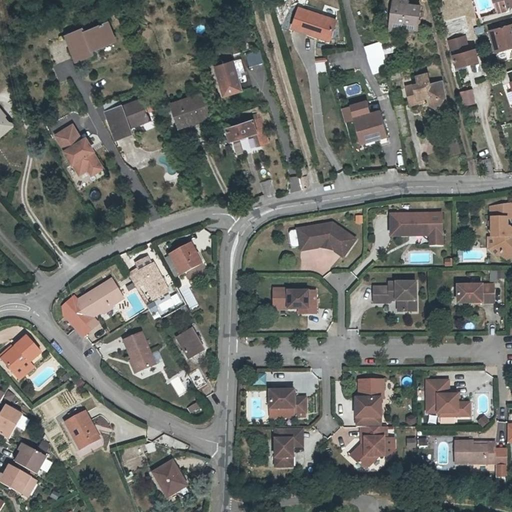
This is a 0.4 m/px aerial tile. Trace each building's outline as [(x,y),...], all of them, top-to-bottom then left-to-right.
[(400,28),(419,31),(423,7),(410,5),(406,1),(396,0),(392,26),(400,28)] [(495,0),(500,13),(508,11),(511,9),(511,7),(508,0),(495,0)] [(292,28),(317,36),(318,34),(332,38),(337,21),(299,9),(292,28)] [(86,29),(68,37),(79,61),(96,54),(94,48),(99,47),(100,49),(118,41),(110,23),(87,33),(86,29)] [(511,24),(491,30),(497,51),(511,46),(511,24)] [(330,43),(332,38),(318,34),(317,36),(316,39),(330,43)] [(456,53),(455,53),(458,65),(479,60),(476,47),(470,49),(467,34),(453,38),(456,53)] [(362,46),(371,73),(387,68),(378,40),(362,46)] [(385,55),(405,51),(403,45),(384,49),(385,55)] [(245,49),(250,67),(258,64),(253,47),(245,49)] [(233,62),(215,68),(224,94),(241,89),(233,62)] [(441,102),(447,100),(444,85),(431,88),(429,78),(418,80),(420,87),(418,87),(422,105),(423,105),(422,102),(428,101),(429,105),(435,108),(441,102)] [(422,105),(418,87),(407,90),(411,107),(422,105)] [(474,103),(472,90),(461,93),(463,105),(474,103)] [(172,105),(180,128),(211,118),(203,95),(172,105)] [(449,107),(447,100),(441,102),(435,108),(429,105),(430,108),(437,113),(441,108),(449,107)] [(124,106),(107,113),(118,141),(134,135),(130,126),(134,125),(134,126),(149,121),(150,122),(152,121),(149,113),(148,113),(143,101),(124,108),(124,106)] [(354,119),(369,115),(366,101),(350,106),(351,108),(354,119)] [(404,106),(394,108),(395,117),(396,117),(399,134),(407,132),(404,106)] [(345,124),(354,121),(361,145),(386,138),(379,112),(369,115),(354,119),(351,108),(341,111),(345,124)] [(223,122),(226,128),(251,117),(250,115),(254,114),(252,110),(223,122)] [(250,115),(251,117),(226,128),(230,138),(251,130),(255,143),(266,139),(257,113),(254,114),(250,115)] [(0,114),(0,131),(8,125),(0,114)] [(72,128),(55,138),(64,154),(77,176),(86,171),(88,171),(92,178),(101,172),(91,155),(90,156),(87,150),(89,149),(85,142),(81,144),(72,128)] [(444,142),(448,159),(460,156),(456,139),(444,142)] [(490,156),(482,158),(486,174),(494,172),(490,156)] [(272,179),(260,183),(265,197),(277,194),(272,179)] [(511,201),(495,204),(494,233),(497,233),(497,243),(503,252),(502,253),(509,259),(511,255),(511,224),(510,224),(510,216),(511,215),(511,201)] [(393,233),(411,233),(411,229),(431,230),(431,226),(432,212),(393,211),(393,233)] [(444,212),(432,212),(431,226),(444,226),(444,212)] [(334,247),(336,248),(337,246),(347,252),(357,235),(334,222),(298,226),(300,241),(300,243),(325,241),(333,244),(334,247)] [(300,241),(298,226),(292,227),(289,230),(290,240),(293,242),(300,241)] [(444,226),(431,226),(431,230),(431,234),(431,244),(444,244),(444,226)] [(191,244),(170,254),(179,273),(200,263),(191,244)] [(139,290),(145,287),(153,301),(170,292),(154,263),(147,267),(148,270),(141,274),(136,265),(128,270),(139,290)] [(76,336),(82,332),(85,322),(83,320),(89,317),(97,312),(97,308),(107,303),(108,305),(122,297),(111,278),(75,298),(72,293),(62,300),(60,303),(58,307),(59,310),(60,314),(76,336)] [(129,280),(122,285),(126,292),(133,287),(129,280)] [(390,298),(399,298),(403,298),(403,309),(417,310),(417,281),(390,280),(390,285),(375,285),(375,300),(390,300),(390,298)] [(495,285),(459,285),(459,302),(495,302),(495,285)] [(273,309),(299,309),(299,314),(316,314),(316,291),(289,290),(289,288),(274,287),(273,309)] [(110,308),(108,305),(107,303),(97,308),(97,312),(98,314),(110,308)] [(93,324),(89,317),(83,320),(85,322),(82,332),(93,324)] [(192,328),(175,338),(188,361),(205,351),(192,328)] [(141,331),(122,338),(135,371),(154,363),(141,331)] [(28,362),(30,364),(42,355),(28,338),(2,360),(13,374),(28,362)] [(15,376),(30,364),(28,362),(13,374),(15,376)] [(198,370),(189,375),(197,389),(206,384),(198,370)] [(252,385),(265,384),(264,371),(251,372),(252,385)] [(383,378),(364,378),(364,397),(359,397),(356,397),(356,426),(360,426),(380,426),(380,397),(383,397),(383,378)] [(457,401),(457,395),(453,395),(453,393),(448,393),(449,379),(427,378),(427,410),(437,410),(437,411),(439,411),(456,411),(456,414),(469,415),(469,402),(457,401)] [(293,410),(293,414),(297,415),(297,410),(305,410),(305,395),(294,395),(294,388),(286,387),(278,387),(270,387),(270,405),(278,405),(293,406),(293,410)] [(190,413),(198,408),(195,402),(186,407),(190,413)] [(278,414),(293,414),(293,410),(293,406),(278,405),(278,414)] [(0,431),(4,434),(3,437),(10,441),(23,418),(7,407),(0,418),(0,431)] [(82,443),(100,434),(85,408),(68,417),(82,443)] [(481,427),(488,422),(483,415),(475,420),(481,427)] [(68,417),(66,418),(80,445),(82,443),(68,417)] [(386,426),(380,426),(360,426),(360,436),(363,436),(363,443),(360,443),(354,449),(357,452),(352,457),(360,465),(367,465),(377,455),(382,455),(383,437),(386,437),(386,426)] [(291,448),(295,448),(295,429),(274,429),(273,468),(291,468),(291,448)] [(304,430),(295,429),(295,448),(303,448),(304,430)] [(386,437),(383,437),(383,452),(392,452),(393,437),(386,437)] [(406,438),(405,447),(414,447),(414,438),(406,438)] [(494,443),(485,443),(485,446),(471,446),(471,443),(471,441),(454,441),(454,464),(494,464),(494,450),(494,443)] [(21,451),(18,455),(15,461),(36,474),(46,457),(35,451),(22,443),(18,450),(21,451)] [(496,468),(506,468),(506,450),(494,450),(494,464),(494,467),(496,468)] [(173,461),(151,473),(166,500),(188,488),(173,461)] [(10,464),(6,470),(4,474),(2,472),(0,474),(0,480),(22,494),(32,477),(10,464)] [(506,479),(506,468),(496,468),(496,479),(506,479)]
